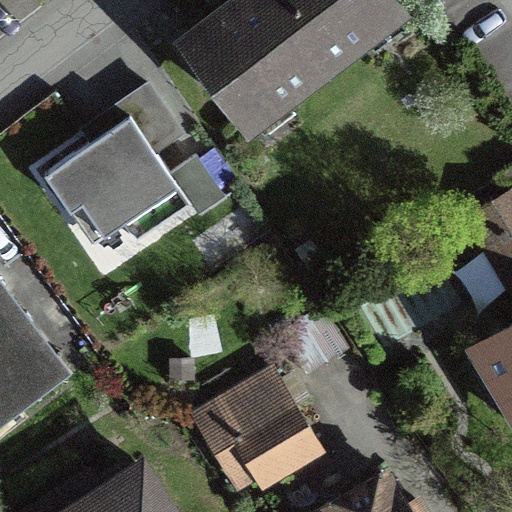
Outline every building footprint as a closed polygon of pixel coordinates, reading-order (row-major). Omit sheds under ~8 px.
[(247,120),(249,119),(254,126),(287,101),(281,94),(358,36),(364,43),(398,17),(392,10),(394,9),(387,0),(238,0),(186,40),(247,120)] [(121,225),(134,244),(189,206),(127,116),(42,175),(69,213),(79,206),(102,238),(121,225)] [(490,403),(504,395),(511,407),(511,196),(510,193),(470,217),(511,287),(511,324),(475,346),(479,352),(464,361),(490,403)] [(0,425),(60,380),(0,301),(0,425)] [(311,371),(342,350),(316,313),(285,335),(311,371)] [(307,448),(266,378),(199,418),(219,451),(241,438),(263,474),(307,448)] [(166,511),(138,468),(90,499),(69,511),(166,511)] [(365,494),(335,511),(403,511),(386,482),(385,483),(378,472),(359,484),(365,494)]
